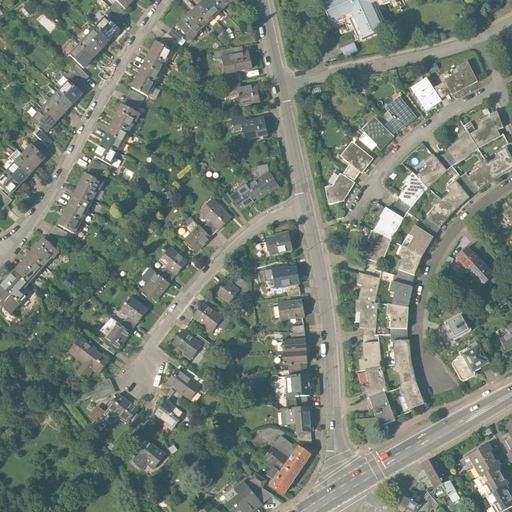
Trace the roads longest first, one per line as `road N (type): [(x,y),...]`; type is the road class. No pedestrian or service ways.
road 1 (residential): [(165,0),(69,167),(0,255)]
road 2 (residential): [(307,206),(328,301),(337,493)]
road 3 (residential): [(307,206),(248,232),(136,367)]
road 4 (residential): [(511,184),(450,235),(420,300),(417,333),(438,384)]
road 5 (residential): [(280,85),(484,39)]
road 6 (primary): [(337,493),(511,393)]
road 7 (residential): [(502,86),(440,119),(394,158),(359,213)]
road 8 (residential): [(280,85),(307,206)]
